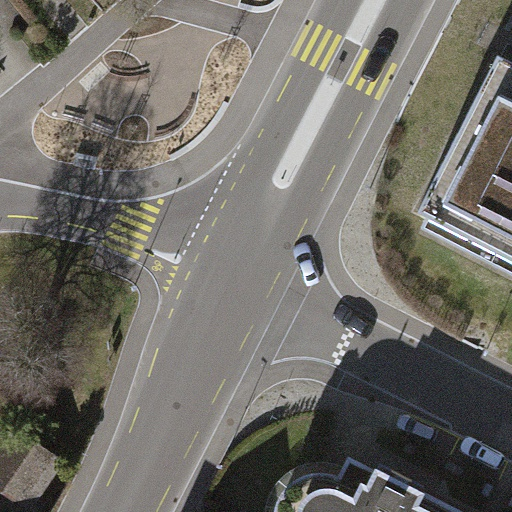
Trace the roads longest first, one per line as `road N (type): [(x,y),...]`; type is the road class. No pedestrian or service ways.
road 1 (tertiary): [(239,279),(379,0)]
road 2 (residential): [(239,279),(511,426)]
road 3 (tertiary): [(121,511),(239,279)]
road 4 (residential): [(239,279),(67,217),(0,211)]
